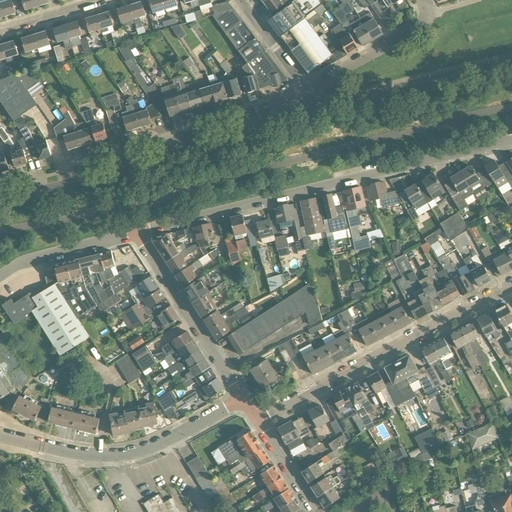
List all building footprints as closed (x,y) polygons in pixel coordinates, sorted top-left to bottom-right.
[(10,0),(0,3),(0,4),(4,17),(16,13),(11,0),(10,0)] [(37,7),(35,0),(21,0),(25,11),(37,7)] [(149,0),(153,13),(165,10),(162,0),(149,0)] [(162,0),(165,10),(177,6),(175,0),(162,0)] [(279,0),(269,0),(264,4),(272,14),(283,5),(279,0)] [(332,54),(313,29),(305,19),(324,3),(325,3),(323,0),(296,0),(295,1),(268,21),(308,74),(318,67),(321,71),(337,62),(332,54)] [(367,0),(358,0),(365,9),(371,5),(367,0)] [(403,0),(379,0),(371,6),(386,27),(393,23),(385,11),(396,4),(400,10),(407,5),(403,0)] [(135,24),(136,29),(138,35),(145,33),(143,27),(142,27),(139,18),(146,16),(141,2),(129,6),(135,24)] [(332,13),(340,23),(342,25),(348,21),(344,17),(355,10),(349,2),(344,5),(332,13)] [(215,15),(233,9),(228,3),(213,7),(215,15)] [(305,19),(313,29),(323,21),(319,16),(328,8),(324,3),(305,19)] [(135,24),(129,6),(117,10),(122,23),(123,27),(135,24)] [(233,9),(215,15),(212,16),(225,33),(248,65),(254,73),(259,90),(288,81),(233,9)] [(97,16),(102,29),(103,33),(108,31),(107,28),(114,26),(110,12),(97,16)] [(361,19),(373,41),(383,35),(370,13),(361,19)] [(102,29),(97,16),(85,19),(90,33),(102,29)] [(361,19),(350,25),(354,31),(363,47),(373,41),(361,19)] [(196,21),(190,26),(194,31),(200,26),(196,21)] [(65,25),(73,50),(81,48),(84,55),(91,53),(86,37),(79,40),(78,37),(82,35),(77,22),(65,25)] [(339,41),(343,47),(348,55),(358,49),(350,35),(349,34),(342,25),(340,23),(332,30),(339,40),(339,41)] [(73,50),(65,25),(53,29),(58,43),(64,41),(67,52),(73,50)] [(179,26),(171,28),(177,38),(184,33),(179,26)] [(33,35),(38,49),(50,45),(46,31),(33,35)] [(123,43),(120,31),(111,34),(115,46),(123,43)] [(38,49),(33,35),(22,39),(26,53),(38,49)] [(142,37),(139,38),(133,40),(126,42),(127,43),(131,51),(144,42),(142,37)] [(2,45),(6,59),(7,63),(13,61),(12,57),(18,55),(14,41),(2,45)] [(131,51),(127,43),(118,48),(127,62),(134,57),(131,51)] [(59,46),(54,47),(58,63),(64,61),(59,46)] [(237,81),(239,80),(238,79),(233,71),(221,55),(217,51),(212,54),(226,73),(224,76),(217,78),(219,80),(221,84),(224,83),(228,98),(241,94),(237,81)] [(194,64),(189,58),(183,62),(188,68),(194,64)] [(89,68),(85,61),(80,64),(84,71),(89,68)] [(67,64),(61,67),(64,73),(70,70),(67,64)] [(254,73),(248,65),(242,68),(249,77),(242,79),(246,94),(259,90),(254,73)] [(39,81),(32,71),(16,75),(27,90),(39,81)] [(0,100),(14,121),(19,118),(37,104),(16,76),(0,80),(0,100)] [(187,93),(192,110),(205,106),(200,90),(190,93),(187,85),(184,86),(182,78),(178,79),(183,94),(187,93)] [(168,87),(172,98),(175,97),(181,113),(192,110),(187,93),(183,94),(178,79),(172,81),(173,85),(168,87)] [(210,83),(211,87),(216,102),(228,98),(224,83),(221,84),(219,80),(210,83)] [(128,90),(122,81),(117,85),(123,93),(128,90)] [(172,98),(168,87),(161,89),(170,117),(181,114),(181,113),(175,97),(172,98)] [(200,90),(205,106),(216,102),(211,87),(200,90)] [(115,110),(115,112),(121,109),(116,94),(101,98),(107,108),(113,106),(114,110),(115,110)] [(130,106),(134,111),(139,128),(152,124),(150,120),(161,116),(153,104),(147,107),(148,111),(142,113),(140,108),(137,99),(134,100),(131,97),(127,100),(130,106)] [(134,111),(130,106),(126,107),(128,112),(122,114),(127,132),(139,128),(134,111)] [(91,110),(80,113),(87,125),(90,124),(96,141),(107,138),(103,124),(97,126),(91,110)] [(69,127),(74,126),(75,125),(67,111),(62,114),(66,119),(67,118),(67,119),(70,123),(68,124),(69,127)] [(177,128),(186,125),(182,115),(173,118),(177,128)] [(80,147),(76,133),(74,126),(69,127),(68,124),(70,123),(67,119),(67,118),(66,119),(61,123),(63,126),(64,128),(67,128),(69,135),(64,137),(68,150),(80,147)] [(76,133),(80,147),(92,143),(88,129),(85,130),(83,122),(75,125),(74,126),(76,133)] [(34,142),(25,125),(19,129),(28,144),(34,142)] [(12,128),(9,134),(15,137),(18,131),(12,128)] [(10,152),(14,163),(15,167),(27,163),(23,148),(13,151),(11,148),(14,146),(9,139),(5,132),(0,135),(0,136),(6,146),(10,152)] [(47,140),(34,144),(39,160),(51,156),(47,140)] [(10,152),(4,154),(0,154),(0,171),(9,169),(8,165),(14,163),(10,152)] [(484,167),(493,182),(497,189),(507,182),(494,160),(484,167)] [(461,173),(469,186),(474,194),(493,182),(485,168),(475,174),(471,166),(461,173)] [(417,185),(428,203),(445,192),(433,173),(416,184),(417,185)] [(464,200),(474,194),(469,186),(461,173),(450,179),(451,181),(444,185),(460,212),(468,207),(464,200)] [(384,182),(379,184),(379,182),(371,184),(371,186),(367,187),(370,201),(381,198),(384,208),(402,204),(395,191),(387,193),(384,182)] [(428,203),(417,185),(416,184),(404,191),(397,195),(403,204),(410,200),(414,207),(407,211),(413,221),(419,217),(415,211),(428,203)] [(359,216),(367,214),(360,187),(343,191),(348,211),(347,211),(352,234),(359,232),(357,226),(361,225),(359,216)] [(331,194),(323,196),(328,219),(332,233),(348,229),(342,206),(335,208),(331,194)] [(305,226),(305,227),(307,235),(324,232),(326,232),(324,225),(322,225),(317,198),(300,201),(305,226)] [(303,238),(300,228),(297,212),(296,209),(293,209),(292,205),(287,206),(287,205),(279,206),(279,208),(274,209),(278,223),(291,220),(296,241),(303,239),(303,238)] [(468,230),(458,213),(440,224),(442,228),(450,240),(451,241),(468,230)] [(497,220),(493,213),(487,217),(491,223),(497,220)] [(235,242),(238,252),(247,250),(245,239),(243,240),(241,234),(247,233),(242,215),(230,218),(235,240),(235,242)] [(269,220),(257,223),(260,238),(273,235),(269,220)] [(197,244),(199,249),(204,257),(209,254),(206,249),(209,248),(206,239),(214,237),(210,223),(193,227),(197,244)] [(188,228),(176,231),(178,239),(189,233),(188,228)] [(450,264),(446,255),(445,251),(436,236),(442,233),(448,242),(450,240),(442,228),(434,233),(425,239),(438,259),(444,270),(446,269),(452,282),(454,281),(462,296),(474,290),(466,274),(461,277),(453,263),(450,264)] [(479,236),(474,228),(470,230),(475,239),(479,236)] [(159,252),(173,243),(167,233),(152,238),(152,241),(159,252)] [(336,249),(334,235),(328,237),(330,250),(336,249)] [(371,247),(368,236),(353,240),(356,251),(371,247)] [(288,248),(286,237),(275,239),(277,250),(278,250),(288,248)] [(303,238),(303,239),(305,250),(313,248),(310,237),(308,237),(303,238)] [(303,240),(296,242),(298,252),(305,251),(303,240)] [(238,252),(235,242),(226,244),(231,265),(240,263),(238,252)] [(401,242),(393,242),(393,252),(401,252),(401,242)] [(173,243),(159,252),(166,262),(190,247),(188,244),(185,246),(183,243),(176,247),(173,243)] [(175,276),(188,267),(183,259),(199,249),(197,244),(190,247),(166,262),(175,276)] [(504,256),(511,270),(511,269),(511,246),(510,244),(505,247),(505,248),(501,250),(504,256)] [(488,261),(493,258),(491,255),(487,247),(481,251),(488,261)] [(289,255),(288,248),(278,250),(280,257),(289,255)] [(219,256),(217,249),(210,254),(214,260),(219,256)] [(106,277),(108,282),(110,287),(113,295),(117,293),(143,276),(137,267),(131,270),(129,267),(119,273),(120,274),(113,277),(110,268),(115,267),(111,251),(100,254),(106,277)] [(108,282),(106,277),(100,254),(91,257),(94,265),(96,274),(98,274),(102,284),(108,282)] [(401,279),(396,282),(402,293),(416,321),(434,311),(423,290),(424,290),(404,255),(393,260),(401,279)] [(463,260),(466,265),(470,272),(471,272),(479,287),(489,282),(491,281),(483,266),(477,269),(470,256),(463,260)] [(511,270),(504,256),(493,262),(501,276),(511,270)] [(94,265),(91,257),(78,260),(86,289),(97,307),(109,299),(104,290),(97,295),(90,281),(90,282),(89,276),(91,275),(89,267),(94,265)] [(78,260),(66,263),(74,291),(87,313),(97,307),(86,289),(78,260)] [(394,283),(396,282),(401,279),(393,260),(386,264),(394,283)] [(188,267),(175,276),(182,287),(197,278),(193,271),(202,266),(198,261),(188,267)] [(77,320),(87,313),(74,291),(66,263),(54,266),(56,275),(64,300),(77,320)] [(433,285),(444,306),(453,301),(446,288),(445,289),(437,274),(435,269),(433,270),(431,266),(422,271),(426,278),(428,277),(433,285)] [(437,274),(445,289),(446,288),(453,301),(460,297),(452,282),(446,269),(444,270),(437,274)] [(288,273),(283,275),(286,282),(291,279),(288,273)] [(206,274),(183,289),(192,303),(217,286),(214,282),(212,283),(206,274)] [(88,338),(77,320),(64,300),(56,275),(47,278),(50,288),(33,297),(30,293),(14,304),(11,299),(1,306),(14,324),(32,312),(60,356),(88,338)] [(286,283),(282,275),(275,277),(278,289),(286,284),(286,283)] [(135,305),(160,289),(151,276),(136,286),(140,293),(130,299),(135,305)] [(271,293),(278,289),(275,277),(267,279),(271,293)] [(291,295),(297,306),(303,302),(311,325),(322,320),(313,281),(291,295)] [(217,286),(192,303),(202,318),(217,308),(212,300),(226,291),(224,282),(217,286)] [(396,282),(394,283),(392,284),(397,295),(402,293),(396,282)] [(366,296),(362,283),(354,284),(357,298),(366,296)] [(100,284),(95,287),(98,293),(103,290),(100,284)] [(423,290),(434,311),(444,306),(433,285),(424,290),(423,290)] [(113,295),(110,287),(104,290),(109,299),(113,295)] [(160,289),(135,305),(124,312),(135,329),(141,325),(152,318),(154,316),(149,308),(165,298),(160,289)] [(122,301),(117,294),(98,307),(102,314),(122,301)] [(370,298),(372,303),(379,299),(377,294),(370,298)] [(303,314),(297,306),(291,295),(228,337),(231,341),(240,355),(303,314)] [(372,303),(370,298),(363,302),(366,306),(372,303)] [(210,330),(243,308),(244,308),(251,303),(250,299),(245,301),(220,316),(217,311),(203,320),(210,330)] [(387,305),(388,307),(400,329),(411,323),(398,299),(387,305)] [(511,331),(510,332),(506,325),(511,322),(511,315),(506,305),(494,311),(511,341),(511,342),(511,331)] [(170,306),(161,312),(155,316),(164,330),(179,320),(170,306)] [(377,313),(380,318),(389,335),(400,329),(388,307),(377,313)] [(243,308),(210,330),(217,341),(230,332),(227,326),(247,313),(244,308),(243,308)] [(348,323),(353,321),(347,308),(341,311),(348,323)] [(336,314),(343,326),(348,323),(341,311),(336,314)] [(488,314),(476,320),(485,337),(492,334),(495,339),(499,337),(488,314)] [(355,323),(367,346),(378,341),(369,324),(366,317),(355,323)] [(380,318),(369,324),(378,341),(389,335),(380,318)] [(315,327),(318,331),(325,327),(323,323),(315,327)] [(479,337),(472,323),(461,329),(480,366),(490,361),(487,355),(481,350),(475,339),(479,337)] [(480,366),(461,329),(449,335),(457,349),(461,346),(466,354),(465,355),(473,370),(480,366)] [(145,372),(165,358),(193,341),(187,332),(163,347),(163,348),(162,349),(162,350),(162,351),(163,352),(153,354),(147,345),(133,354),(145,372)] [(356,352),(347,334),(336,339),(346,358),(356,352)] [(144,342),(140,336),(129,343),(133,349),(144,342)] [(231,341),(228,337),(218,343),(221,347),(231,341)] [(432,344),(440,359),(451,353),(443,338),(432,344)] [(346,358),(336,339),(325,345),(335,364),(346,358)] [(290,347),(286,349),(292,361),(297,358),(298,360),(303,358),(299,350),(296,348),(292,340),(288,342),(290,347)] [(193,341),(165,358),(169,364),(167,365),(169,369),(175,366),(199,350),(193,341)] [(286,349),(290,347),(288,342),(278,347),(280,352),(286,349)] [(440,359),(432,344),(420,350),(428,365),(430,364),(431,368),(437,365),(440,373),(446,370),(442,362),(440,359)] [(335,364),(325,345),(314,351),(324,369),(335,364)] [(286,349),(280,352),(292,374),(297,371),(292,361),(286,349)] [(205,360),(199,350),(175,366),(169,369),(168,370),(171,375),(178,370),(181,375),(205,360)] [(324,369),(314,351),(303,357),(313,375),(324,369)] [(127,356),(116,363),(129,384),(141,376),(127,356)] [(432,382),(425,371),(424,367),(417,371),(409,356),(397,362),(410,385),(419,380),(425,393),(435,389),(432,382)] [(442,362),(446,370),(452,367),(448,359),(442,362)] [(188,381),(210,367),(205,360),(181,375),(174,379),(176,382),(186,376),(188,381)] [(256,381),(274,370),(267,360),(250,371),(256,381)] [(410,385),(397,362),(385,369),(393,384),(386,387),(396,407),(405,403),(400,392),(410,386),(410,385)] [(0,399),(10,393),(0,376),(0,375),(3,373),(0,367),(0,399)] [(210,367),(188,381),(183,384),(186,389),(197,382),(200,386),(216,376),(210,367)] [(455,372),(452,367),(446,370),(449,375),(455,372)] [(425,371),(432,382),(437,379),(431,368),(425,371)] [(160,385),(173,377),(168,370),(155,378),(160,385)] [(274,370),(256,381),(263,392),(281,381),(274,370)] [(396,407),(386,387),(378,372),(367,378),(374,392),(375,393),(381,390),(391,410),(396,407)] [(217,379),(199,390),(206,401),(224,390),(217,379)] [(346,389),(347,391),(366,426),(373,422),(365,407),(369,405),(357,383),(346,389)] [(366,426),(347,391),(340,394),(340,393),(332,397),(333,400),(326,403),(335,421),(341,418),(343,422),(352,417),(355,423),(356,422),(361,433),(367,429),(366,426)] [(198,397),(195,393),(183,400),(186,405),(198,397)] [(164,411),(171,406),(175,404),(169,394),(158,400),(164,411)] [(19,396),(12,410),(35,421),(37,417),(43,420),(48,409),(42,406),(41,407),(36,405),(38,402),(26,396),(24,399),(19,396)] [(139,411),(142,427),(157,424),(153,403),(147,404),(147,408),(139,409),(139,411)] [(171,406),(164,411),(169,420),(177,416),(171,406)] [(321,406),(308,413),(316,428),(329,421),(321,406)] [(51,409),(48,423),(96,434),(99,420),(94,418),(95,415),(81,412),(81,415),(70,413),(70,410),(57,407),(56,410),(51,409)] [(499,419),(493,407),(486,410),(493,423),(499,419)] [(142,427),(139,411),(125,413),(126,415),(129,431),(143,429),(142,427)] [(129,434),(129,431),(126,415),(117,417),(116,414),(110,416),(114,436),(129,434)] [(466,423),(469,429),(474,426),(471,420),(466,423)] [(291,422),(278,429),(286,444),(299,437),(300,439),(310,433),(306,425),(302,428),(298,421),(292,424),(291,422)] [(342,432),(335,421),(330,423),(336,435),(342,432)] [(499,438),(493,423),(469,434),(472,450),(499,438)] [(422,454),(441,446),(432,429),(414,438),(422,454)] [(454,439),(449,430),(441,434),(446,443),(454,439)] [(218,448),(226,460),(257,440),(251,431),(237,440),(235,437),(218,448)] [(347,441),(343,435),(329,445),(333,451),(347,441)] [(317,445),(313,438),(307,442),(310,449),(317,445)] [(226,460),(227,460),(228,463),(230,465),(238,460),(241,464),(263,449),(257,440),(226,460)] [(396,455),(390,458),(393,465),(408,458),(403,447),(396,450),(397,454),(396,455)] [(375,448),(371,452),(375,458),(380,454),(375,448)] [(263,449),(241,464),(230,471),(233,475),(241,470),(240,469),(247,464),(252,473),(270,461),(263,449)] [(340,455),(337,449),(301,472),(308,483),(323,473),(320,468),(335,458),(336,459),(340,455)] [(422,454),(419,449),(409,454),(411,460),(413,459),(423,455),(422,454)] [(431,451),(423,455),(413,459),(414,463),(433,459),(431,451)] [(202,475),(205,473),(207,472),(198,457),(192,460),(202,475)] [(24,475),(33,470),(27,460),(18,465),(24,475)] [(192,460),(187,464),(196,478),(202,475),(192,460)] [(266,485),(272,482),(273,484),(282,479),(274,466),(259,475),(266,485)] [(202,475),(196,478),(196,479),(199,484),(208,478),(205,473),(202,475)] [(317,497),(333,487),(341,482),(337,477),(333,480),(331,476),(326,479),(325,478),(311,487),(317,497)] [(208,478),(199,484),(202,489),(212,483),(208,478)] [(212,484),(215,489),(218,494),(222,499),(230,493),(221,478),(212,484)] [(389,478),(380,483),(387,493),(395,487),(389,478)] [(275,499),(289,490),(282,479),(273,484),(272,482),(266,485),(267,487),(264,489),(252,497),(257,504),(272,495),(275,499)] [(212,483),(202,489),(206,494),(215,489),(212,484),(212,483)] [(482,511),(482,509),(486,508),(484,499),(480,483),(475,484),(480,500),(475,501),(477,511),(482,511)] [(333,487),(317,497),(324,508),(340,498),(333,487)] [(209,500),(218,494),(215,489),(206,494),(209,500)] [(280,509),(293,500),(292,498),(294,497),(289,490),(275,499),(261,508),(263,511),(267,511),(274,508),(275,504),(276,503),(280,509)] [(218,494),(209,500),(212,505),(222,499),(218,494)] [(237,502),(231,494),(223,500),(228,508),(237,502)] [(180,511),(172,498),(163,503),(158,495),(143,504),(147,511),(180,511)] [(484,499),(486,508),(492,506),(493,511),(511,511),(511,502),(509,495),(491,502),(489,497),(484,499)] [(295,511),(300,509),(297,505),(298,503),(296,501),(294,501),(293,500),(280,509),(281,511),(295,511)]
